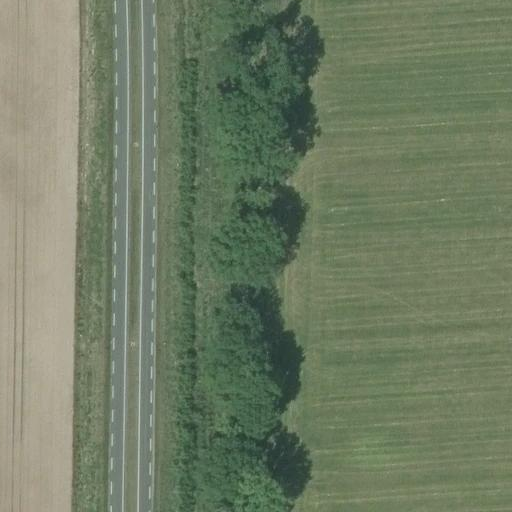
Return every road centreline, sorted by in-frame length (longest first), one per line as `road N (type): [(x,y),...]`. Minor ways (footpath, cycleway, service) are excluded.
road 1 (track): [(243,511),(250,0)]
road 2 (primary): [(141,511),(145,0)]
road 3 (primary): [(119,0),(116,511)]
